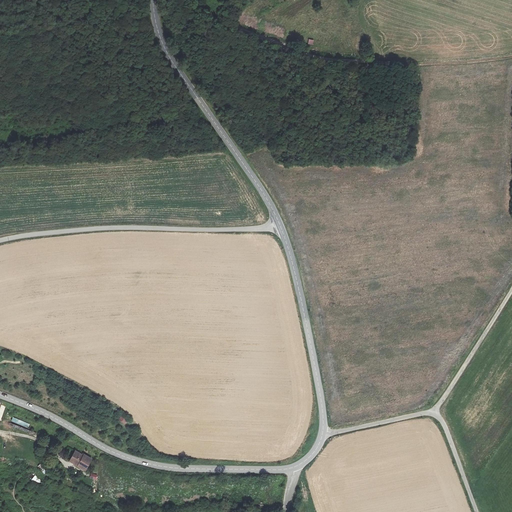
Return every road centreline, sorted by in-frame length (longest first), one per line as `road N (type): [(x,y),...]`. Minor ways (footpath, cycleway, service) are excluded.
road 1 (track): [(511,53),(435,63),(313,56),(218,20),(192,0)]
road 2 (tertiary): [(0,394),(137,460),(210,469),(295,466)]
road 3 (unclassified): [(281,227),(99,228),(0,240)]
road 4 (tertiary): [(281,227),(171,60),(153,0)]
road 5 (tertiary): [(322,432),(281,227)]
road 6 (unclassified): [(433,415),(511,289)]
